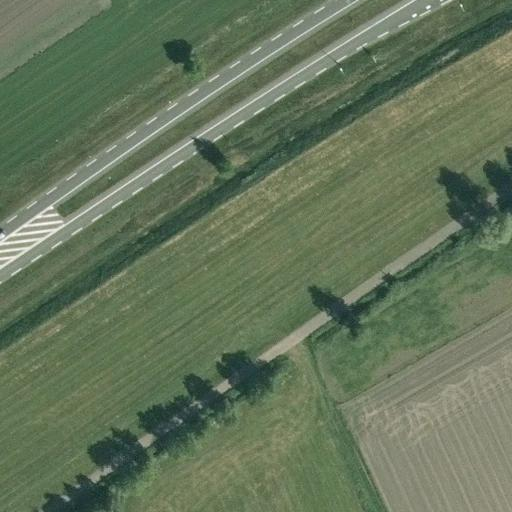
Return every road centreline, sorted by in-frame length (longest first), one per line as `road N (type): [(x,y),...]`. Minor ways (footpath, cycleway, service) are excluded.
road 1 (unclassified): [(47,511),(511,187)]
road 2 (primary): [(0,283),(436,0)]
road 3 (primary): [(356,0),(0,238)]
